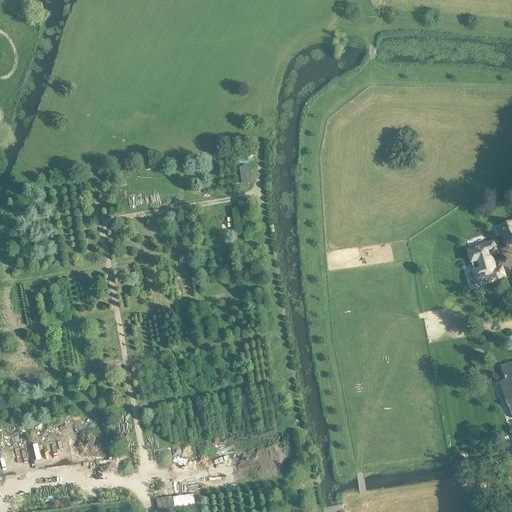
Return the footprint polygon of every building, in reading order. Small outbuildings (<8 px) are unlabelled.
[(252,139),(260,139),(260,131),(251,131),(252,139)] [(511,222),(497,227),(505,250),(511,247),(511,222)] [(487,244),(467,250),(471,263),(472,263),(475,272),(474,272),(478,286),(497,280),(505,277),(502,268),(495,270),(490,253),(496,251),(493,243),(487,245),(487,244)] [(505,381),(500,382),(508,408),(509,408),(511,418),(511,362),(500,366),(505,381)] [(187,503),(188,511),(196,511),(194,501),(187,503)]
